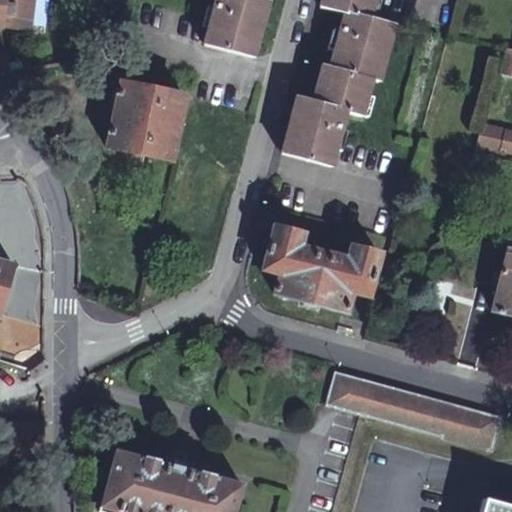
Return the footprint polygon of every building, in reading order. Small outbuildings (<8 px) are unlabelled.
[(32,0),(0,0),(0,25),(29,28),(32,0)] [(267,2),(257,0),(248,0),(240,35),(207,27),(203,45),(253,58),(267,2)] [(214,0),(209,19),(207,27),(240,35),(248,0),(214,0)] [(355,0),(321,0),(319,7),(344,14),(330,67),(322,65),(312,102),(302,141),(334,150),(336,142),(344,111),(361,115),(370,78),(378,80),(392,26),(367,20),(352,16),(355,0)] [(372,0),(355,0),(352,16),(367,20),(372,0)] [(511,49),(508,49),(502,73),(511,75),(511,49)] [(184,96),(119,81),(106,147),(171,160),(184,96)] [(312,102),(296,97),(282,155),(329,167),(334,150),(302,141),(312,102)] [(500,150),(506,131),(483,125),(476,154),(493,159),(495,149),(500,150)] [(511,132),(506,131),(500,150),(495,149),(493,159),(492,160),(501,162),(505,151),(511,153),(511,132)] [(302,233),(274,226),(262,270),(278,275),(273,294),(344,312),(350,293),(367,297),(380,253),(350,246),(346,258),(298,245),(302,233)] [(511,252),(506,251),(490,310),(511,315),(511,252)] [(0,309),(13,265),(0,261),(0,309)] [(335,373),(333,373),(325,405),(492,451),(501,418),(335,373)] [(44,422),(0,420),(0,456),(43,457),(44,422)] [(234,511),(242,485),(113,451),(100,501),(119,507),(118,511),(121,511),(234,511)] [(511,511),(511,507),(474,497),(469,511),(511,511)] [(119,507),(100,501),(96,511),(121,511),(118,511),(119,507)]
